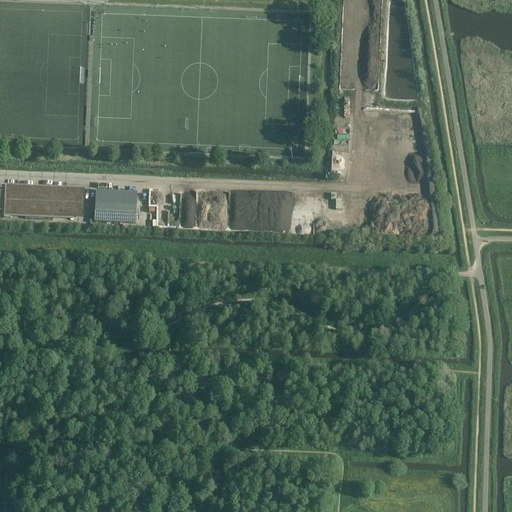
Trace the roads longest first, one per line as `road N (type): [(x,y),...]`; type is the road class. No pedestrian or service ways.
road 1 (unknown): [(0,350),(479,375),(475,511)]
road 2 (unknown): [(464,231),(426,0)]
road 3 (unknown): [(511,230),(464,231),(479,375)]
